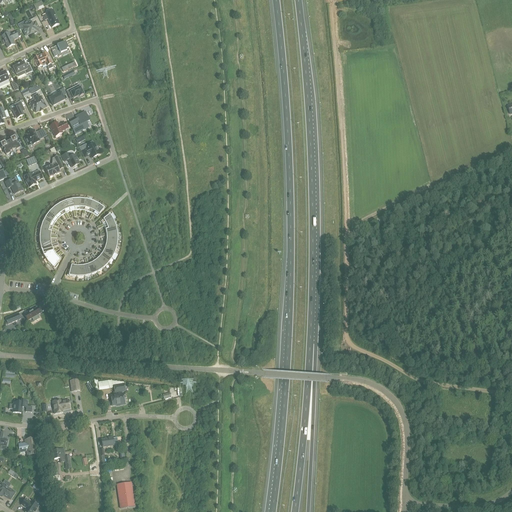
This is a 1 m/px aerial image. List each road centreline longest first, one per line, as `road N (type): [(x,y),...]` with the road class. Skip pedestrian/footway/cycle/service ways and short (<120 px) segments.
road 1 (motorway): [(275,0),(290,262),(272,511)]
road 2 (unclassified): [(403,504),(406,425),(395,399),(373,384),(0,353)]
road 3 (motorway): [(310,344),(312,198),(298,0)]
road 4 (residential): [(0,210),(114,156),(96,100),(0,133)]
road 5 (unclassified): [(511,394),(416,379),(353,351),(344,322),(346,236)]
road 6 (motorway): [(295,511),(310,344)]
road 7 (motorway): [(308,511),(310,344)]
road 8 (residential): [(0,423),(123,417)]
